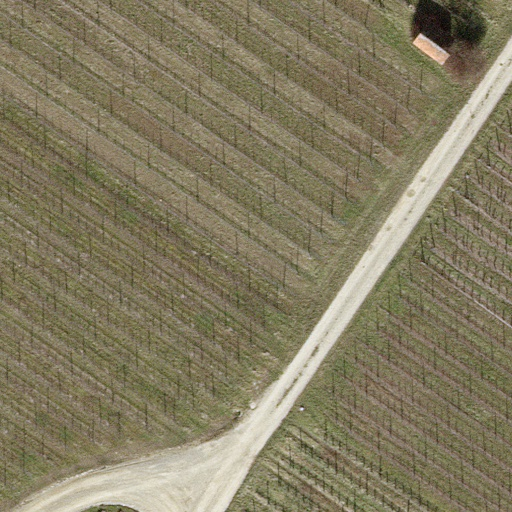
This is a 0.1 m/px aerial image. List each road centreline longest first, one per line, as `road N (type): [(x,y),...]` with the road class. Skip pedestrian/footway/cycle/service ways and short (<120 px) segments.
road 1 (track): [(511,61),(209,511)]
road 2 (track): [(250,442),(166,473),(106,482),(38,511)]
